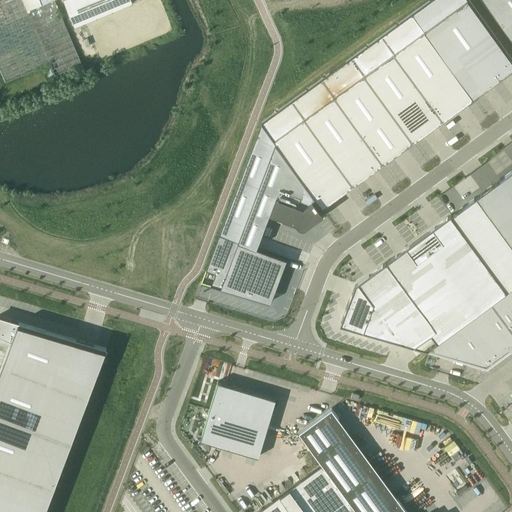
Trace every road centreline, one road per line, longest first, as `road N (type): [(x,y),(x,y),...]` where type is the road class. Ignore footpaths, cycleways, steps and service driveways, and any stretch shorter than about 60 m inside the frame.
road 1 (unclassified): [(294,346),(322,265),(338,244),(511,123)]
road 2 (unclassified): [(218,511),(164,438),(162,423),(201,319)]
road 3 (unclassified): [(0,258),(201,319)]
road 4 (unclassified): [(294,346),(468,401)]
